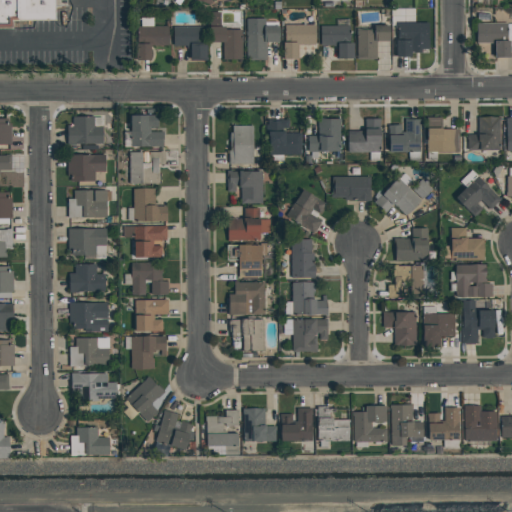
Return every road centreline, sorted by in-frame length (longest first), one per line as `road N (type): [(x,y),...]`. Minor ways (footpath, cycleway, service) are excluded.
road 1 (residential): [(0,94),(511,90)]
road 2 (residential): [(37,94),(39,414)]
road 3 (residential): [(199,378),(511,375)]
road 4 (residential): [(197,93),(199,378)]
road 5 (residential): [(354,245),(358,375)]
